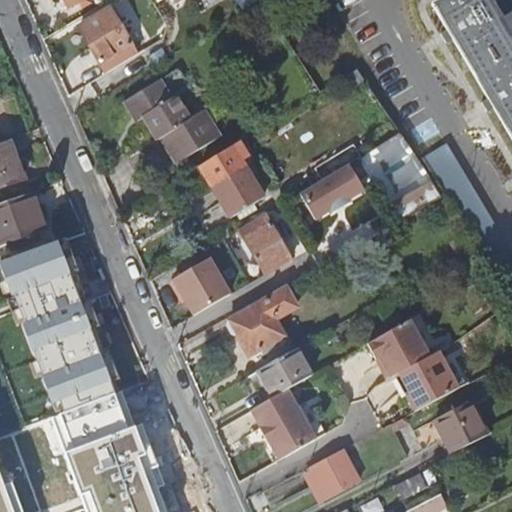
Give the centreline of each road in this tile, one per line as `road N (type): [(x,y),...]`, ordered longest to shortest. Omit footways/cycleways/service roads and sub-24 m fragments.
road 1 (residential): [(0,1),(224,511)]
road 2 (residential): [(384,0),(385,14),(511,226)]
road 3 (unknown): [(177,407),(288,349)]
